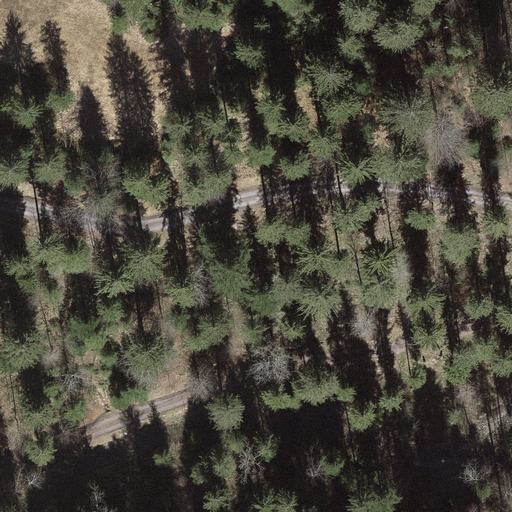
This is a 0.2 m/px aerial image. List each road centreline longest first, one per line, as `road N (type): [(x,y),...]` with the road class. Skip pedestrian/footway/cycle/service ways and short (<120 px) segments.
road 1 (track): [(0,468),(273,370),(511,319)]
road 2 (track): [(511,205),(452,189),(367,183),(295,190),(151,227),(0,203)]
